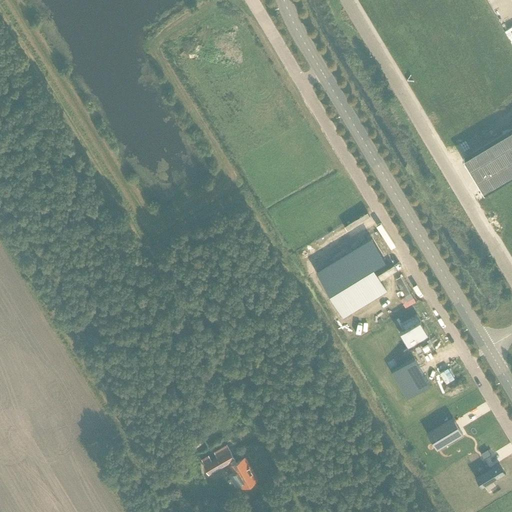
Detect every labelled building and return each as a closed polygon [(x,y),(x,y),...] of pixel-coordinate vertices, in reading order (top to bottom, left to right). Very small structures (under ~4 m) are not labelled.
[(241,21),(184,56),(204,90),(262,55),(256,46),(254,47),(245,32),(247,30),(241,21)] [(257,81),(215,107),(235,141),(278,116),(257,81)] [(511,176),(511,129),(475,152),(482,164),(470,171),(484,193),(511,176)] [(306,134),(270,155),(278,168),(299,156),(311,176),(326,167),(306,134)] [(318,204),(281,225),(291,242),(328,220),(318,204)] [(511,217),(503,222),(511,236),(511,235),(511,217)] [(356,247),(313,273),(339,316),(382,290),(369,268),(381,261),(369,241),(357,248),(356,247)] [(418,315),(397,327),(409,348),(430,336),(418,315)] [(414,357),(392,371),(407,397),(430,383),(414,357)] [(452,416),(427,432),(437,449),(463,433),(452,416)] [(216,458),(211,461),(210,458),(202,462),(209,474),(230,462),(232,465),(231,466),(234,473),(229,476),(235,487),(241,484),(243,487),(257,479),(245,458),(236,463),(234,459),(235,459),(227,445),(213,452),(216,458)] [(487,449),(481,453),(484,458),(490,454),(487,449)] [(498,462),(476,476),(482,487),(505,473),(498,462)]
